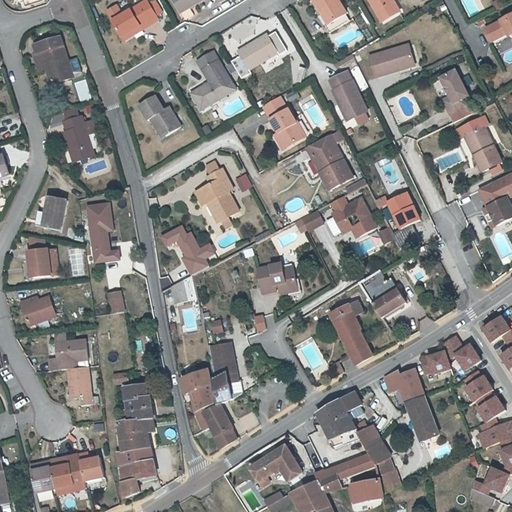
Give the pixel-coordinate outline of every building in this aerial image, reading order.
[(122,15),(112,20),(122,36),(141,25),(144,29),(159,20),(147,0),(122,15)] [(174,0),(182,12),(201,0),(218,0),(219,1),(221,0),(174,0)] [(323,12),(330,24),(345,15),(346,14),(336,0),(313,0),(321,13),(323,12)] [(392,0),(367,0),(381,23),(399,12),(392,0)] [(501,0),(498,0),(493,4),(496,9),(504,6),(501,0)] [(122,15),(116,5),(107,11),(112,20),(122,15)] [(349,21),(345,15),(330,24),(323,12),(321,13),(316,16),(328,35),(349,21)] [(511,14),(485,28),(492,41),(508,32),(510,35),(511,33),(511,14)] [(125,41),(144,29),(141,25),(122,36),(125,41)] [(248,71),(276,55),(266,37),(239,53),(248,71)] [(37,45),(38,51),(43,50),(48,67),(54,84),(76,78),(65,45),(59,47),(56,38),(37,45)] [(396,67),(413,63),(408,46),(369,57),(374,78),(397,72),(396,67)] [(41,70),(48,67),(43,50),(38,51),(35,52),(41,70)] [(200,111),(219,100),(216,94),(233,84),(225,71),(220,63),(215,54),(199,64),(209,83),(191,94),(200,111)] [(396,67),(397,72),(414,67),(413,63),(396,67)] [(228,69),(232,76),(238,73),(234,66),(228,69)] [(456,70),(441,78),(450,96),(443,100),(451,115),(470,105),(466,98),(470,96),(456,70)] [(348,73),(330,82),(334,91),(333,92),(347,123),(368,113),(348,73)] [(236,90),(233,84),(216,94),(219,100),(236,90)] [(284,96),(287,103),(299,98),(296,91),(284,96)] [(288,109),(281,96),(265,105),(273,117),(271,119),(279,132),(288,147),(307,136),(291,107),(288,109)] [(138,109),(146,123),(149,121),(154,118),(165,137),(180,127),(170,110),(165,113),(156,98),(138,109)] [(455,122),(474,112),(470,105),(451,115),(455,122)] [(69,121),(81,118),(79,108),(67,112),(69,121)] [(468,135),(486,126),(489,125),(484,116),(456,130),(461,139),(466,136),(468,135)] [(84,117),(81,118),(69,121),(67,122),(70,131),(66,133),(70,148),(74,147),(79,163),(96,158),(89,135),(99,132),(95,121),(86,124),(84,117)] [(160,140),(165,137),(154,118),(149,121),(160,140)] [(477,155),(475,156),(483,172),(503,162),(486,126),(468,135),(477,155)] [(283,149),(288,147),(279,132),(275,135),(283,149)] [(355,175),(330,133),(309,144),(324,169),(320,171),(330,189),(355,175)] [(477,155),(468,135),(466,136),(475,156),(477,155)] [(306,146),(320,171),(324,169),(309,144),(306,146)] [(0,178),(8,176),(2,156),(0,156),(0,178)] [(208,169),(213,177),(221,172),(216,164),(208,169)] [(198,195),(205,208),(212,203),(216,201),(227,221),(242,212),(231,193),(235,190),(224,171),(221,172),(210,179),(214,187),(198,195)] [(504,190),(508,197),(511,195),(511,174),(499,180),(504,190)] [(241,192),(246,189),(240,177),(235,180),(241,192)] [(499,180),(479,190),(484,200),(504,190),(499,180)] [(488,208),(497,226),(511,218),(511,206),(508,197),(504,190),(484,200),(488,208)] [(402,231),(422,221),(408,194),(389,204),(402,231)] [(66,199),(48,196),(45,213),(42,227),(60,230),(66,199)] [(350,205),(345,196),(333,202),(338,212),(334,214),(343,232),(349,228),(351,223),(349,218),(358,213),(363,223),(359,225),(357,230),(360,237),(378,227),(363,198),(350,205)] [(380,208),(389,204),(387,198),(377,202),(380,208)] [(223,223),(227,221),(216,201),(212,203),(223,223)] [(113,230),(109,203),(87,206),(95,263),(120,260),(118,250),(111,251),(108,231),(113,230)] [(497,226),(488,208),(483,210),(492,228),(497,226)] [(36,226),(42,227),(45,213),(39,211),(36,226)] [(305,217),(312,229),(322,223),(316,211),(305,217)] [(312,229),(305,217),(301,219),(302,222),(306,228),(307,231),(312,229)] [(302,222),(296,225),(299,232),(306,228),(302,222)] [(182,225),(161,236),(166,246),(176,241),(185,257),(182,258),(191,275),(209,266),(206,259),(215,254),(210,244),(200,249),(191,233),(187,235),(182,225)] [(396,239),(390,228),(380,233),(386,244),(396,239)] [(45,243),(32,242),(33,253),(46,251),(45,243)] [(52,276),(54,276),(60,275),(58,250),(49,251),(46,251),(33,253),(30,254),(31,266),(35,265),(35,273),(37,280),(52,278),(52,276)] [(301,292),(298,278),(295,279),(292,266),(282,268),(281,264),(256,269),(262,293),(276,291),(275,287),(275,285),(277,284),(278,287),(279,294),(288,293),(288,295),(301,292)] [(389,281),(382,271),(373,277),(361,284),(383,318),(407,303),(400,290),(393,279),(389,281)] [(176,305),(198,300),(193,276),(171,288),(176,305)] [(30,327),(57,317),(49,297),(39,300),(38,296),(20,303),(30,327)] [(121,298),(110,300),(113,315),(124,313),(121,298)] [(342,311),(332,317),(334,322),(335,323),(339,320),(353,347),(366,341),(361,332),(363,331),(357,318),(366,314),(361,304),(353,308),(354,311),(345,316),(342,311)] [(263,314),(253,317),(257,332),(267,329),(263,314)] [(511,329),(511,327),(503,315),(485,328),(494,341),(511,329)] [(224,319),(211,321),(213,334),(226,332),(224,319)] [(348,350),(353,347),(339,320),(335,323),(347,346),(348,350)] [(57,336),(58,343),(66,342),(65,335),(57,336)] [(460,338),(422,359),(427,377),(457,371),(486,424),(479,427),(485,448),(500,443),(509,466),(498,463),(490,482),(478,479),(476,485),(492,492),(495,488),(509,492),(511,483),(511,425),(490,378),(473,347),(460,338)] [(66,342),(58,343),(56,344),(59,364),(53,365),(54,373),(67,371),(81,369),(81,361),(89,360),(86,339),(66,342)] [(99,359),(96,340),(90,341),(94,367),(99,366),(98,359),(99,359)] [(366,341),(353,347),(348,350),(357,366),(374,357),(366,341)] [(232,360),(227,343),(207,347),(220,407),(223,406),(235,398),(231,381),(240,379),(234,359),(232,360)] [(329,367),(335,377),(344,372),(338,362),(329,367)] [(70,387),(74,387),(76,400),(81,399),(83,407),(97,405),(95,397),(93,397),(88,368),(81,369),(67,371),(70,387)] [(403,389),(408,406),(426,399),(425,393),(417,371),(400,379),(398,372),(388,377),(392,392),(403,389)] [(202,413),(195,415),(203,431),(212,428),(205,415),(217,409),(208,372),(183,381),(187,396),(191,395),(197,393),(202,413)] [(126,374),(112,376),(114,384),(127,382),(126,374)] [(144,420),(153,419),(151,398),(148,398),(146,386),(125,389),(128,410),(125,411),(126,421),(126,422),(144,420)] [(197,393),(191,395),(195,415),(202,413),(197,393)] [(364,407),(356,393),(342,401),(350,415),(364,407)] [(426,399),(408,406),(411,415),(423,443),(439,436),(438,431),(432,415),(427,400),(426,399)] [(342,401),(325,412),(339,437),(334,440),(338,448),(359,440),(356,432),(359,431),(350,415),(342,401)] [(212,428),(218,437),(225,447),(241,437),(234,428),(235,427),(223,406),(220,407),(217,409),(205,415),(212,428)] [(339,437),(325,412),(320,415),(334,440),(339,437)] [(156,434),(153,419),(144,420),(148,435),(156,434)] [(123,422),(119,422),(124,452),(118,453),(121,468),(154,459),(148,435),(144,420),(126,422),(126,421),(123,422)] [(361,438),(366,446),(380,438),(372,425),(358,433),(361,438)] [(370,453),(371,455),(385,447),(380,438),(366,446),(370,453)] [(287,447),(252,469),(260,483),(277,472),(279,474),(284,471),(290,482),(304,474),(287,447)] [(371,455),(376,464),(380,463),(389,458),(391,457),(385,447),(371,455)] [(100,456),(94,457),(90,458),(89,455),(89,452),(80,454),(84,480),(104,477),(100,456)] [(338,474),(340,478),(376,464),(371,455),(370,453),(335,467),(338,474)] [(86,487),(84,480),(80,454),(68,456),(69,465),(51,469),(55,488),(73,484),(74,490),(86,487)] [(69,465),(68,456),(53,460),(51,466),(51,469),(69,465)] [(389,458),(380,463),(383,473),(393,469),(389,458)] [(157,475),(154,459),(121,468),(125,499),(141,492),(138,480),(157,475)] [(35,490),(36,493),(56,489),(55,488),(51,469),(51,466),(53,460),(41,462),(42,469),(31,472),(34,483),(35,490)] [(30,467),(31,472),(42,469),(41,462),(30,465),(30,467)] [(319,483),(338,474),(335,467),(314,475),(317,480),(319,482),(319,483)] [(393,469),(383,473),(386,493),(402,486),(395,469),(393,469)] [(3,470),(0,470),(0,506),(10,503),(3,470)] [(324,493),(344,488),(340,478),(338,474),(319,483),(324,493)] [(268,478),(260,483),(263,487),(271,482),(268,478)] [(379,479),(351,485),(354,501),(382,495),(379,479)] [(324,493),(319,483),(319,482),(317,480),(290,494),(293,500),(300,511),(321,511),(328,509),(332,507),(324,493)] [(73,484),(55,488),(56,489),(57,494),(74,490),(73,484)] [(479,501),(483,491),(475,488),(473,498),(479,501)] [(495,508),(497,503),(499,498),(494,496),(484,492),(483,491),(479,501),(490,506),(495,508)] [(264,501),(268,507),(283,498),(279,492),(264,501)] [(283,498),(268,507),(270,511),(272,511),(293,500),(290,494),(283,498)]
